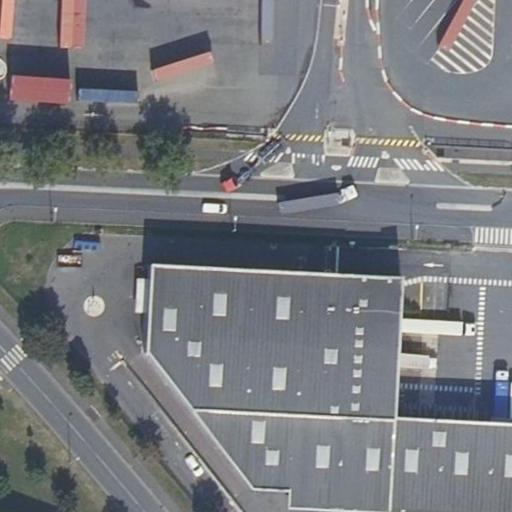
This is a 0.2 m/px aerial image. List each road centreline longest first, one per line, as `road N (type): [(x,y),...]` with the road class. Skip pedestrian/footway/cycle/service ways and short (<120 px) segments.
road 1 (unclassified): [(0,190),(511,211)]
road 2 (unknown): [(282,0),(271,27),(197,71),(141,79),(0,74)]
road 3 (unclassified): [(145,511),(0,348)]
